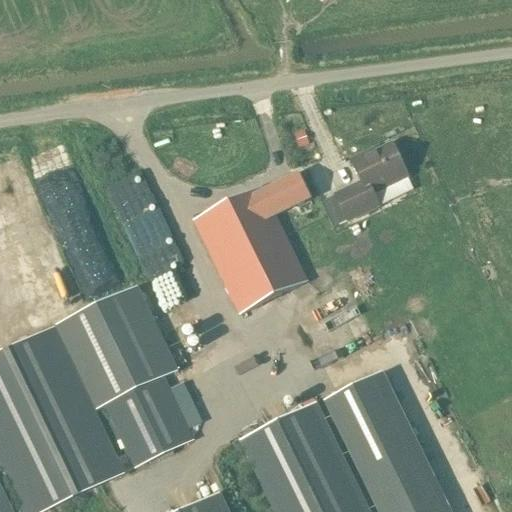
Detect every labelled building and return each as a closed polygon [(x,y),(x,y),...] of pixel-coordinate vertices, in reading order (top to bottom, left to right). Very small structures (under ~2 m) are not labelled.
[(304,133),(295,137),(298,146),(307,143),(304,133)] [(409,177),(393,145),(377,153),(375,150),(351,161),(362,184),(336,196),(348,222),(380,207),(374,194),(409,177)] [(74,171),(50,181),(80,251),(104,241),(74,171)] [(116,201),(142,188),(135,174),(109,187),(116,201)] [(311,200),(299,176),(264,193),(262,188),(194,221),(241,316),(308,283),(286,237),(289,235),(283,223),(280,224),(276,217),(311,200)] [(0,275),(0,276),(26,329),(60,312),(33,259),(0,275)] [(77,289),(87,311),(129,291),(118,269),(77,289)] [(55,328),(0,354),(0,462),(23,511),(48,511),(194,442),(164,378),(177,372),(138,289),(59,326),(99,409),(107,405),(131,456),(119,461),(55,328)] [(450,511),(382,372),(325,400),(379,511),(450,511)] [(370,511),(318,403),(239,441),(273,511),(370,511)] [(0,511),(10,511),(0,490),(0,511)] [(194,511),(224,511),(218,500),(194,511)]
